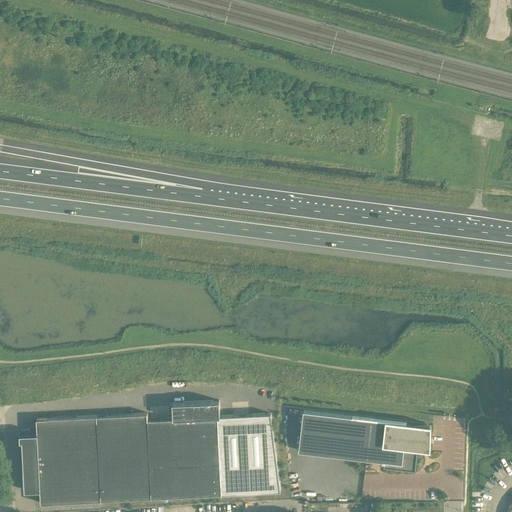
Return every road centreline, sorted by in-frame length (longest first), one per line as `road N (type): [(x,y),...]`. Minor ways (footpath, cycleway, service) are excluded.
road 1 (motorway): [(0,199),(511,264)]
road 2 (track): [(475,119),(21,0)]
road 3 (motorway): [(511,236),(205,197)]
road 4 (motorway): [(205,197),(0,150)]
road 5 (motorway): [(205,197),(0,171)]
